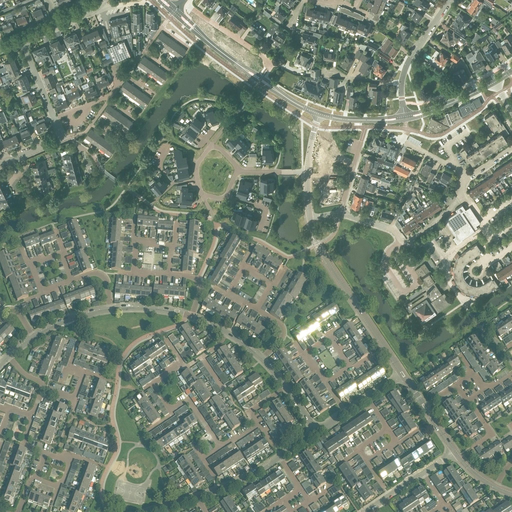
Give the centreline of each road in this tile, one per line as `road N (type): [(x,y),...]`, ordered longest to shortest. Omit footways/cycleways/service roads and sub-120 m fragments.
road 1 (tertiary): [(402,374),(326,261),(309,218)]
road 2 (tertiary): [(318,114),(260,80),(174,11)]
road 3 (residential): [(340,213),(407,242),(464,196)]
